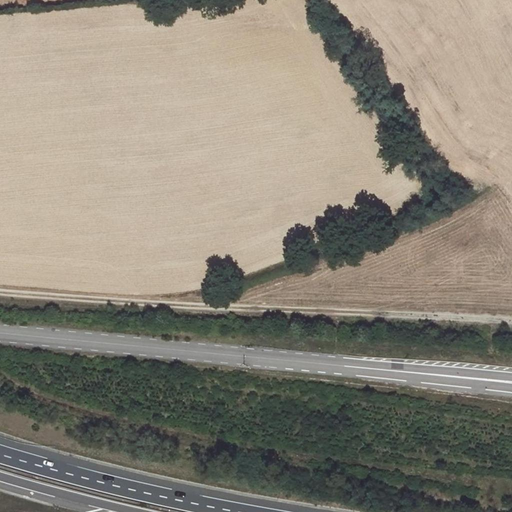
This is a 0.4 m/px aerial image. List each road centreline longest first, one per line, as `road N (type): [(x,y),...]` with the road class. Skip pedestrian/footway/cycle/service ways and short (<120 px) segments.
road 1 (track): [(0,292),(511,322)]
road 2 (trunk): [(237,511),(0,453)]
road 3 (trunk): [(0,475),(136,511)]
